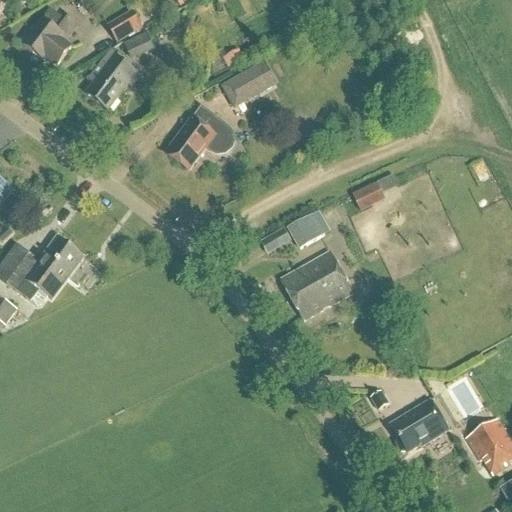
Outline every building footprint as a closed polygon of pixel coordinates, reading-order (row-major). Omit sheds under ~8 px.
[(0,0),(0,19),(13,2),(22,8),(34,0),(0,0)] [(155,11),(162,23),(173,16),(166,4),(155,11)] [(21,48),(41,63),(43,61),(55,70),(71,50),(64,44),(77,27),(67,19),(64,23),(49,11),(21,48)] [(110,30),(119,46),(143,33),(133,16),(110,30)] [(122,46),(129,61),(151,50),(144,36),(122,46)] [(131,92),(140,81),(120,66),(122,63),(108,53),(104,59),(86,83),(88,85),(81,94),(108,115),(128,89),(130,91),(131,92)] [(250,75),(236,83),(249,107),(263,99),(250,75)] [(162,157),(187,176),(205,151),(210,155),(216,157),(222,156),(228,150),(228,143),(227,137),(223,132),(197,112),(190,122),(189,121),(162,157)] [(0,184),(0,210),(12,194),(0,184)] [(359,217),(384,205),(376,188),(351,200),(359,217)] [(312,218),(288,232),(300,253),(325,239),(312,218)] [(52,304),(84,261),(57,242),(40,265),(29,257),(6,288),(31,306),(39,295),(52,304)] [(330,257),(281,284),(303,326),(353,298),(330,257)] [(1,302),(0,303),(0,327),(5,331),(18,314),(1,302)] [(379,415),(389,409),(380,396),(371,401),(379,415)] [(431,405),(390,429),(399,444),(396,449),(399,454),(405,453),(408,457),(421,449),(422,451),(449,435),(431,405)] [(481,464),(491,480),(511,467),(511,445),(497,422),(465,441),(479,465),(481,464)]
